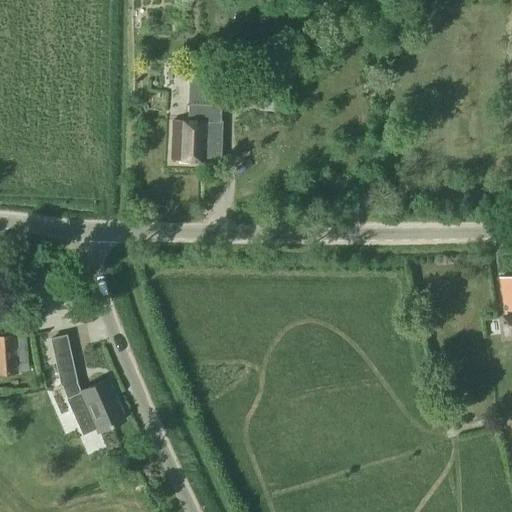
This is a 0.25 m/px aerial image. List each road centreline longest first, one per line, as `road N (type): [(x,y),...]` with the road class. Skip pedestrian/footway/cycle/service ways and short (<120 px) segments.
road 1 (tertiary): [(511,236),(85,232)]
road 2 (unclassified): [(187,511),(84,259),(85,232)]
